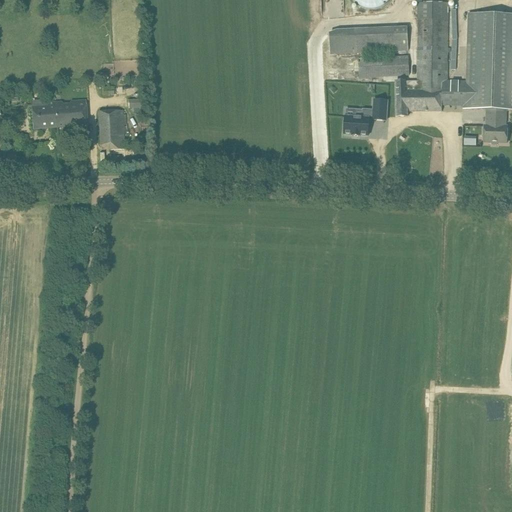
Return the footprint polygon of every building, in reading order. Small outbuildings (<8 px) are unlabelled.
[(349,0),(349,5),(388,8),(388,0),(349,0)] [(397,82),(397,117),(408,117),(408,112),(442,112),(442,106),(463,106),(463,109),(487,110),(506,110),(511,110),(511,15),(469,14),(467,82),(447,81),(448,20),(448,4),(419,4),(419,20),(418,82),(397,82)] [(330,54),(395,52),(409,51),(408,28),(334,31),(329,33),(330,54)] [(359,78),(409,76),(408,57),(358,59),(359,78)] [(141,99),(129,100),(129,108),(142,107),(141,99)] [(345,117),(344,135),(352,135),(352,136),(360,137),(360,136),(368,136),(369,120),(369,119),(373,119),(373,120),(386,121),(388,101),(374,100),(373,111),(363,110),(363,118),(345,117)] [(57,120),(58,128),(87,126),(85,101),(70,102),(69,104),(63,104),(62,103),(54,103),(55,120),(57,120)] [(48,107),(32,108),(33,129),(58,128),(57,120),(55,120),(54,103),(53,103),(53,102),(47,103),(48,107)] [(484,126),(484,143),(507,144),(508,127),(506,126),(506,110),(487,110),(486,126),(484,126)] [(123,111),(98,112),(100,146),(108,150),(125,150),(123,116),(123,111)] [(25,136),(14,136),(15,152),(25,151),(25,136)] [(463,136),(463,145),(475,145),(475,136),(463,136)]
